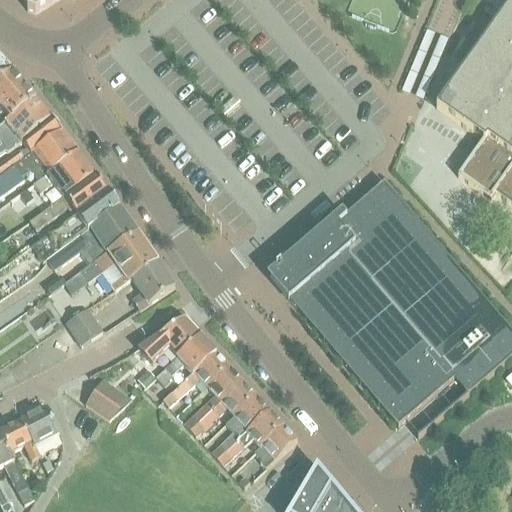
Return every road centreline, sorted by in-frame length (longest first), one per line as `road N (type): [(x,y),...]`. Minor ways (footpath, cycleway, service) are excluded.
road 1 (residential): [(387,506),(176,235),(60,46)]
road 2 (residential): [(387,506),(473,435),(511,417)]
road 3 (residential): [(41,387),(67,435),(65,459),(35,511)]
